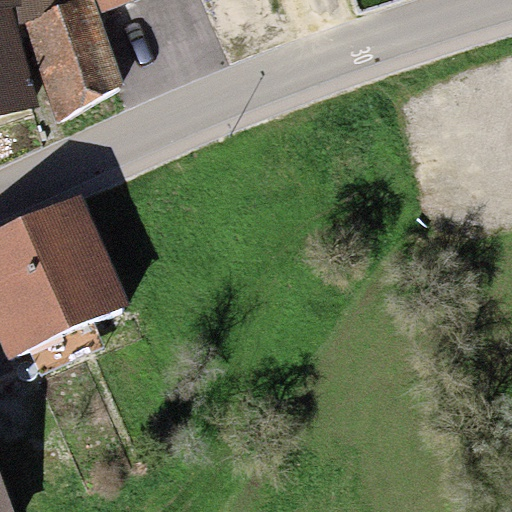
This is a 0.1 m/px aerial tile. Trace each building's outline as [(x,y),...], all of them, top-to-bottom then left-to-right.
[(83,0),(92,24),(155,0),(83,0)] [(84,15),(20,37),(52,124),(115,101),(84,15)] [(0,41),(0,130),(26,122),(0,41)] [(71,215),(0,245),(0,363),(3,369),(116,321),(71,215)] [(48,440),(0,458),(0,511),(62,511),(74,507),(48,440)]
